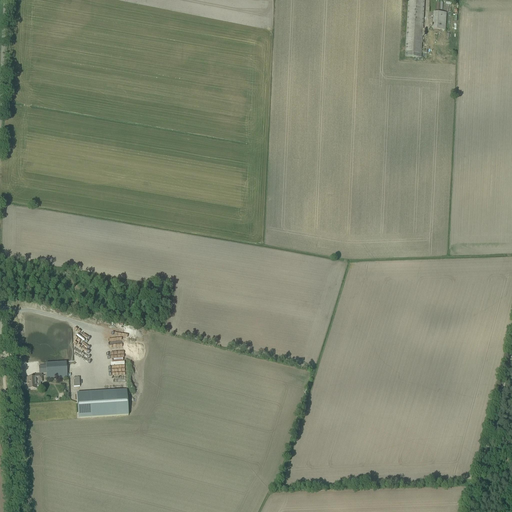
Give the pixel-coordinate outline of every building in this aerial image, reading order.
[(422,41),(424,4),(424,0),(408,0),(408,3),(405,52),(405,57),(421,58),(421,53),(422,50),(422,41)] [(434,12),(433,30),(445,30),(446,13),(434,12)] [(26,321),(28,350),(42,349),(40,320),(26,321)] [(50,328),(51,347),(93,345),(92,325),(50,328)] [(46,363),(47,379),(67,378),(66,362),(46,363)] [(32,378),(27,378),(27,390),(36,389),(36,380),(41,380),(41,375),(31,375),(32,378)] [(128,415),(127,390),(77,393),(78,419),(128,415)]
